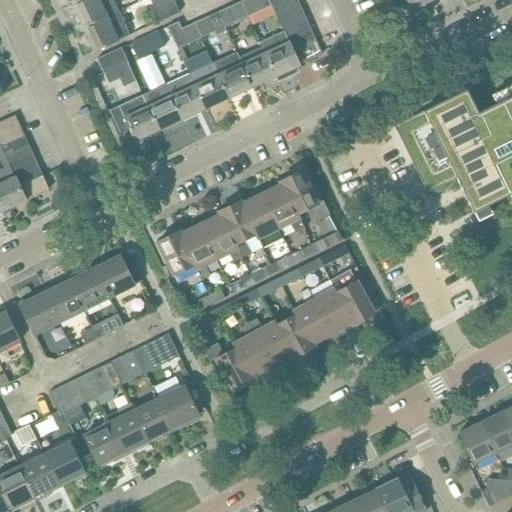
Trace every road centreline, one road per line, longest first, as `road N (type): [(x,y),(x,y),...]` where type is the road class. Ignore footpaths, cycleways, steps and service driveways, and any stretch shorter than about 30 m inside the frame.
road 1 (residential): [(101,215),(379,77)]
road 2 (residential): [(354,141),(471,369)]
road 3 (residential): [(101,215),(2,0)]
road 4 (residential): [(209,511),(405,405)]
road 5 (residential): [(379,77),(511,8)]
